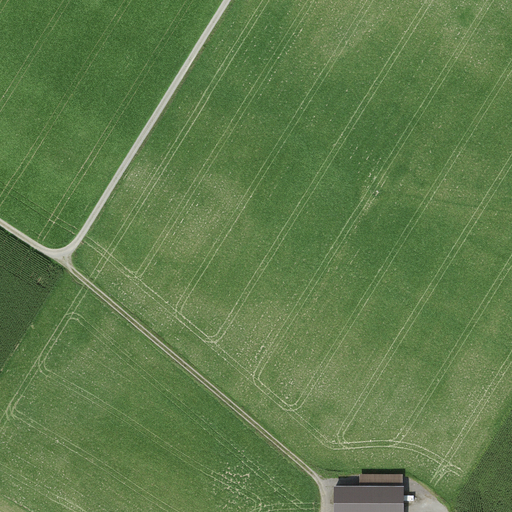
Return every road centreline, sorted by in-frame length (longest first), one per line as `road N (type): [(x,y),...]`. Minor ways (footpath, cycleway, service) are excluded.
road 1 (track): [(325,511),(319,479),(65,263),(0,222)]
road 2 (track): [(65,263),(229,0)]
